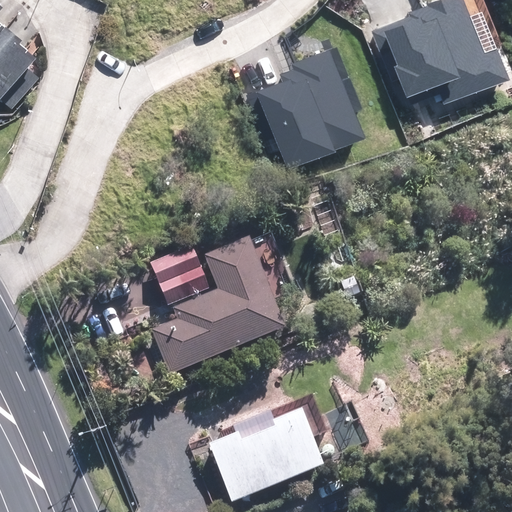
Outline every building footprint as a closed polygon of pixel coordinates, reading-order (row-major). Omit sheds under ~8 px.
[(458,0),(381,31),(407,95),(432,84),(449,104),(508,80),(497,54),(482,60),(458,0)] [(14,44),(0,33),(0,94),(28,62),(11,48),(14,44)] [(279,90),(263,96),(287,166),(364,140),(330,42),(295,53),(301,70),(279,77),(279,90)] [(278,332),(242,242),(199,260),(213,293),(169,311),(174,322),(149,332),(166,376),(278,332)] [(147,265),(165,308),(205,292),(188,249),(147,265)] [(357,294),(340,251),(324,257),(341,300),(357,294)] [(306,443),(294,414),(264,425),(265,428),(262,430),(264,432),(235,443),(232,436),(203,448),(227,505),(318,468),(307,442),(306,443)]
